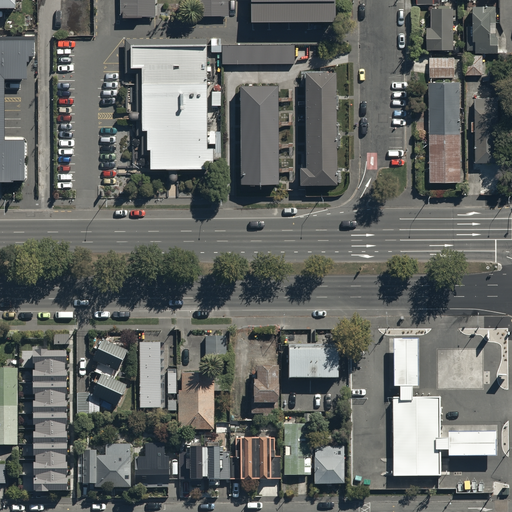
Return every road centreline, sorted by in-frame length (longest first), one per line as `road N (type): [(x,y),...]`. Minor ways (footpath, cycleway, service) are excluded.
road 1 (primary): [(511,291),(0,294)]
road 2 (primary): [(0,237),(325,235)]
road 3 (primary): [(325,235),(511,233)]
road 4 (residential): [(381,0),(381,148)]
